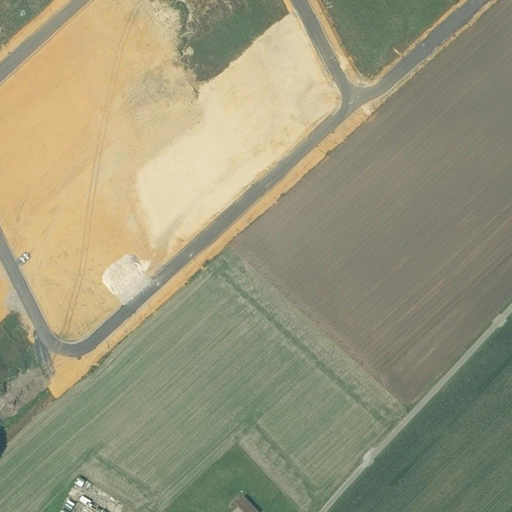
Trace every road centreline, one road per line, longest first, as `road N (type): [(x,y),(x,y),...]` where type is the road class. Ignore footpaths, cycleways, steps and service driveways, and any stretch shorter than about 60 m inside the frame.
road 1 (unclassified): [(0,247),(49,344),(66,352),(86,347),(356,102)]
road 2 (unclassified): [(321,511),(511,305)]
road 3 (unclassified): [(356,102),(478,0)]
